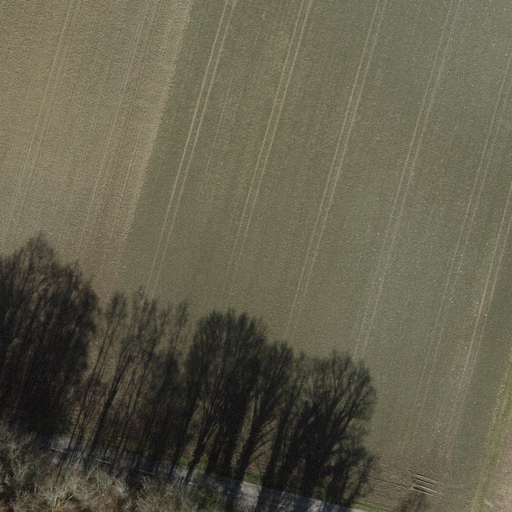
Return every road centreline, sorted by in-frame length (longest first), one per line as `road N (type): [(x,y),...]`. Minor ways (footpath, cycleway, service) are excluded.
road 1 (tertiary): [(319,511),(0,431)]
road 2 (track): [(511,384),(480,511)]
